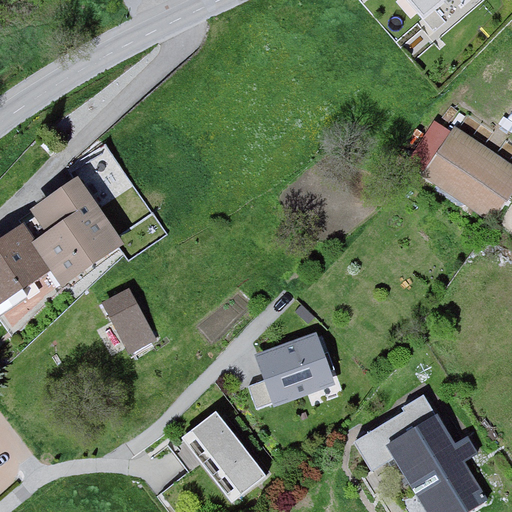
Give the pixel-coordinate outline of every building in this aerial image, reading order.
[(380,0),(394,19),(421,0),(380,0)] [(434,128),(405,114),(395,135),(424,148),(434,128)] [(511,205),(511,168),(460,134),(428,182),(497,228),(511,205)] [(86,184),(37,216),(51,237),(42,243),(68,284),(126,247),(86,184)] [(0,313),(56,277),(27,233),(0,250),(0,313)] [(161,343),(136,288),(103,303),(129,358),(161,343)] [(321,338),(260,357),(277,408),(337,388),(321,338)] [(271,481),(222,415),(184,443),(234,509),(271,481)] [(462,449),(445,419),(393,448),(429,511),(479,511),(491,506),(469,466),(483,459),(473,442),(462,449)]
